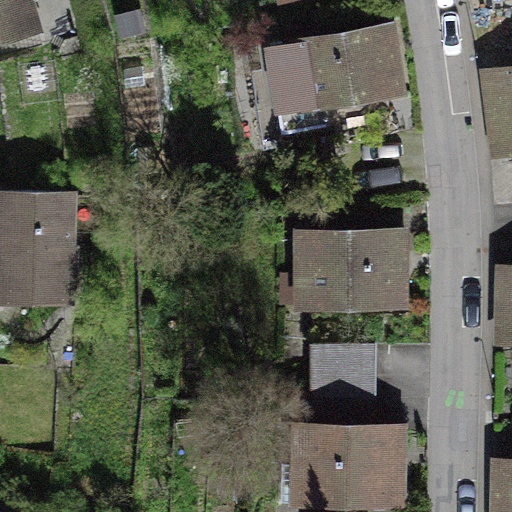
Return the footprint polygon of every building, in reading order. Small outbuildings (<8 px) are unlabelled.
[(0,0),(0,40),(44,29),(36,0),(0,0)] [(511,0),(491,0),(492,10),(511,8),(511,0)] [(383,26),(303,39),(307,64),(311,63),(316,96),(290,100),(295,128),(322,124),(318,103),(393,91),(385,43),(383,26)] [(511,66),(491,69),(495,96),(502,151),(511,149),(511,66)] [(0,240),(0,296),(77,298),(80,186),(2,184),(1,219),(0,240)] [(404,229),(307,229),(307,272),(312,272),(312,303),(396,304),(396,261),(396,253),(404,253),(404,229)] [(311,344),(312,399),(374,398),(374,370),(374,342),(311,344)] [(312,399),(304,400),(302,463),(309,463),(308,499),(394,502),(395,457),(395,449),(403,449),(403,425),(374,425),(374,398),(312,399)] [(511,511),(511,459),(503,459),(502,484),(501,511),(511,511)]
